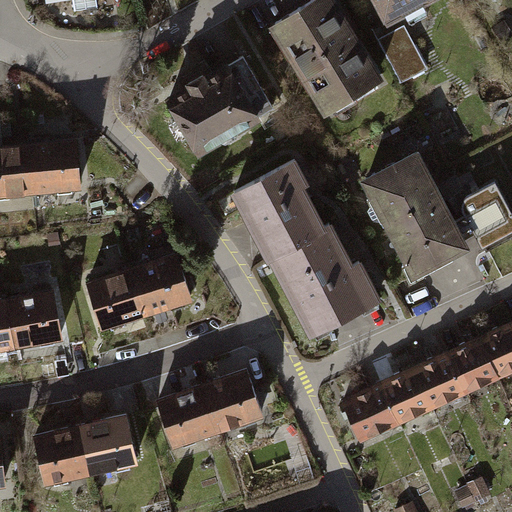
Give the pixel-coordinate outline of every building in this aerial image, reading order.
[(46,0),(46,2),(63,0),(72,0),(74,12),(99,9),(97,0),(46,0)] [(314,0),(275,26),(333,114),(390,77),(338,0),(314,0)] [(434,0),(375,0),(389,24),(434,0)] [(429,62),(406,19),(380,34),(402,77),(429,62)] [(267,114),(232,58),(211,71),(206,64),(180,80),(185,88),(166,100),(201,156),(267,114)] [(0,115),(0,194),(36,191),(31,141),(4,144),(1,115),(0,115)] [(31,141),(36,191),(84,186),(79,136),(31,141)] [(423,146),(365,177),(413,275),(474,244),(423,146)] [(233,193),(269,259),(330,226),(307,185),(314,181),(301,156),(233,193)] [(511,222),(511,199),(496,169),(465,185),(462,188),(460,192),(459,196),(460,201),(480,239),(511,222)] [(336,223),(330,226),(269,259),(311,336),(386,295),(367,259),(359,264),(336,223)] [(180,252),(134,266),(149,319),(196,305),(180,252)] [(149,319),(134,266),(88,279),(104,333),(149,319)] [(10,296),(20,348),(64,339),(54,287),(10,296)] [(0,297),(0,351),(20,348),(10,296),(0,297)] [(511,320),(479,336),(499,377),(511,371),(511,320)] [(479,336),(444,352),(464,393),(499,377),(479,336)] [(444,352),(410,368),(429,409),(464,393),(444,352)] [(249,365),(207,379),(224,430),(266,416),(249,365)] [(410,368),(375,384),(394,425),(429,409),(410,368)] [(224,430),(207,379),(159,396),(176,446),(224,430)] [(375,384),(340,400),(360,442),(394,425),(375,384)] [(128,412),(82,423),(94,470),(139,459),(128,412)] [(94,470),(82,423),(36,435),(48,481),(94,470)] [(4,433),(0,433),(0,483),(10,483),(4,433)] [(483,476),(468,482),(478,502),(492,495),(483,476)] [(403,485),(388,492),(393,503),(408,496),(403,485)] [(418,511),(413,501),(397,509),(398,511),(418,511)]
